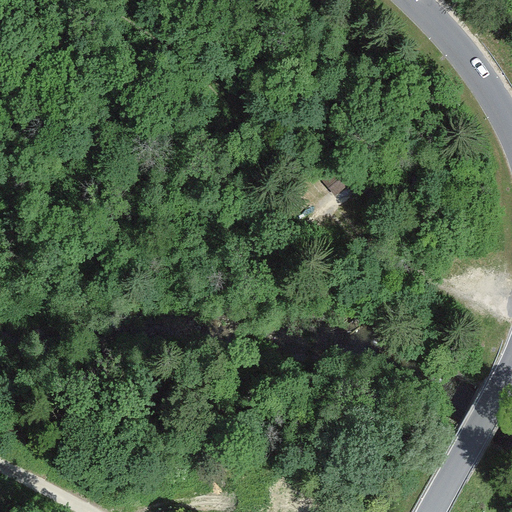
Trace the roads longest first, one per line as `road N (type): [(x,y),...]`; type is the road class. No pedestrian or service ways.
road 1 (track): [(308,188),(364,234),(511,308)]
road 2 (tertiary): [(432,511),(511,366)]
road 3 (tertiary): [(511,129),(474,69),(413,0)]
